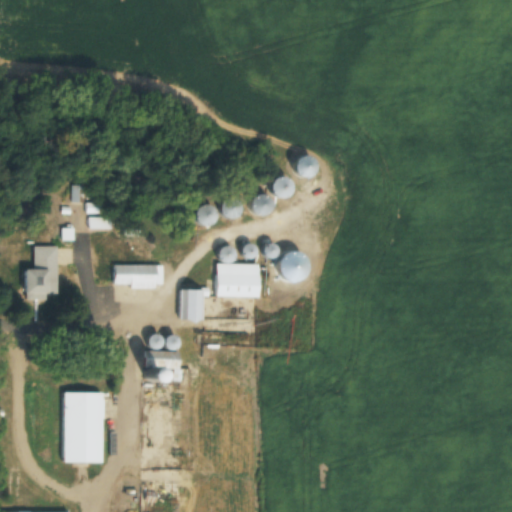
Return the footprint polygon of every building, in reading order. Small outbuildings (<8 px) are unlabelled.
[(226,200),(226,216),(242,217),(243,200),(226,200)] [(255,245),(244,245),(244,258),(256,257),(255,245)] [(33,246),(33,269),(26,269),(26,299),(46,299),(46,294),(57,294),(57,246),(33,246)] [(167,284),(167,246),(156,246),(156,265),(112,265),(112,287),(158,287),(158,284),(167,284)] [(261,264),(218,264),(218,297),(261,297),(261,264)] [(178,320),(204,320),(204,289),(178,289),(178,320)] [(182,351),(146,350),(146,366),(182,367),(182,351)] [(62,391),(62,461),(104,461),(104,392),(62,391)]
